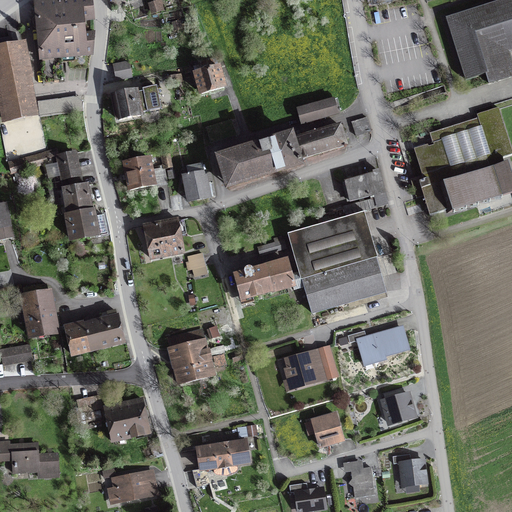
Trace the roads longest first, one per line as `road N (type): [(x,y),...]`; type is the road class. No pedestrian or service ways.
road 1 (residential): [(117,226),(205,209),(386,146)]
road 2 (residential): [(99,0),(92,111),(117,226)]
road 3 (residential): [(437,430),(278,476)]
road 4 (residential): [(386,146),(418,302)]
road 5 (residential): [(117,226),(148,374)]
road 6 (residential): [(350,0),(386,146)]
road 7 (residential): [(0,385),(148,374)]
road 8 (residential): [(148,374),(186,511)]
road 9 (residential): [(418,302),(437,430)]
